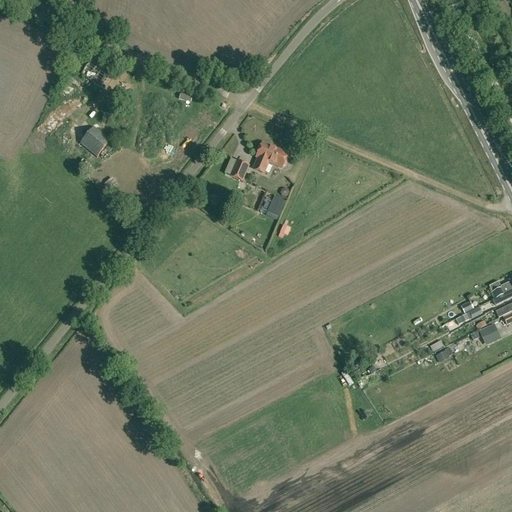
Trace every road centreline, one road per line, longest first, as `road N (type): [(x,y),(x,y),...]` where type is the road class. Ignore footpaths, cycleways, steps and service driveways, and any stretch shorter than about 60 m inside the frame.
road 1 (unclassified): [(0,408),(244,103)]
road 2 (track): [(511,218),(244,103)]
road 3 (unclassified): [(244,103),(0,0)]
road 4 (secondary): [(511,198),(414,0)]
road 5 (unclassified): [(244,103),(339,0)]
